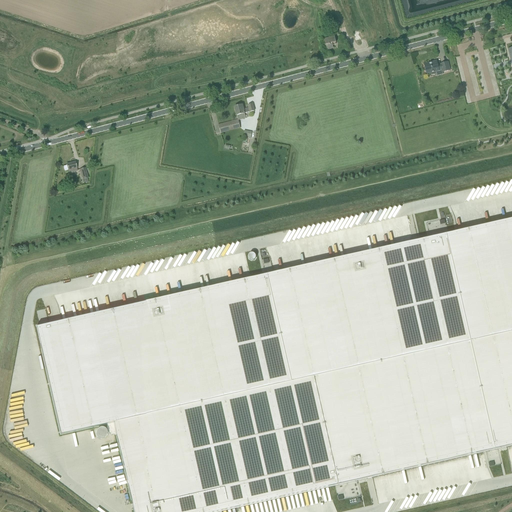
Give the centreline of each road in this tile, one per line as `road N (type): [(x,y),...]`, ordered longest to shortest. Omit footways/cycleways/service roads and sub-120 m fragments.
road 1 (tertiary): [(46,143),(511,20)]
road 2 (unknown): [(107,127),(110,143),(42,440)]
